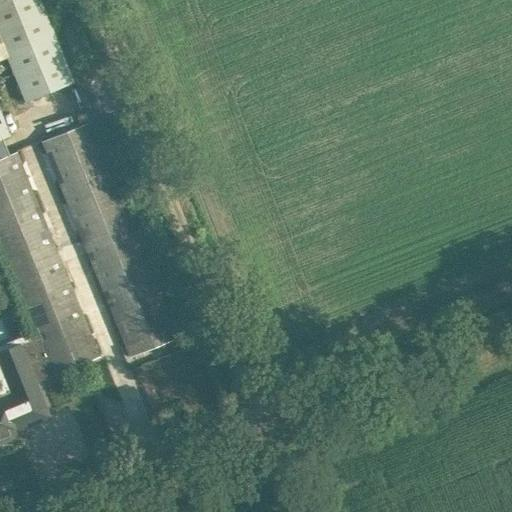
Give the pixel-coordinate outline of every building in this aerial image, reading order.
[(0,0),(0,43),(24,101),(73,81),(39,0),(0,0)] [(0,137),(2,137),(9,134),(0,110),(0,137)] [(90,122),(42,141),(88,253),(130,356),(178,337),(170,318),(90,122)] [(2,137),(0,137),(0,158),(9,155),(2,137)] [(9,155),(0,158),(0,249),(33,331),(50,373),(51,376),(99,357),(16,152),(9,155)] [(60,248),(63,259),(85,253),(82,241),(60,248)] [(0,442),(17,436),(13,427),(23,422),(24,426),(48,416),(34,380),(50,373),(33,331),(26,333),(28,340),(17,344),(18,346),(20,345),(23,353),(0,362),(0,365),(11,393),(0,397),(0,442)]
